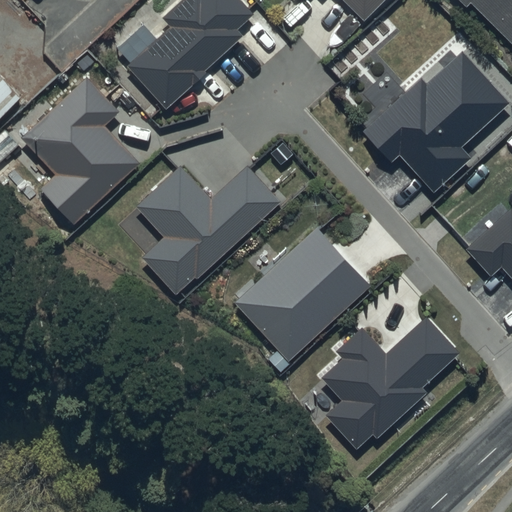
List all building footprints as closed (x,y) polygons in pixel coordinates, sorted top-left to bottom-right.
[(182,0),(162,18),(171,28),(129,66),(165,106),(244,36),(239,30),(256,15),(242,0),(182,0)] [(342,0),(363,21),(384,0),(342,0)] [(511,0),(448,0),(457,8),(465,0),(471,0),(511,41),(511,0)] [(510,104),(462,52),(427,84),(421,79),(364,132),(392,162),(399,155),(434,193),(472,158),(462,147),(510,104)] [(0,110),(19,93),(0,72),(0,110)] [(120,112),(87,77),(21,137),(56,175),(41,190),(74,225),(140,164),(105,126),(120,112)] [(468,201),(497,175),(479,156),(451,181),(468,201)] [(280,203),(248,168),(212,200),(181,166),(136,207),(164,237),(142,257),(177,296),(280,203)] [(511,209),(468,249),(491,274),(502,265),(511,276),(511,209)] [(373,287),(318,227),(234,303),(288,363),(373,287)] [(461,353),(428,317),(387,355),(362,328),(337,351),(343,359),(322,378),(342,401),(326,416),(356,449),(372,434),(376,439),(427,393),(423,388),(461,353)]
